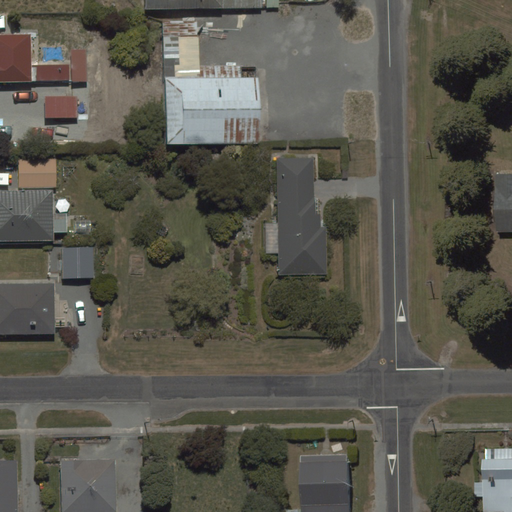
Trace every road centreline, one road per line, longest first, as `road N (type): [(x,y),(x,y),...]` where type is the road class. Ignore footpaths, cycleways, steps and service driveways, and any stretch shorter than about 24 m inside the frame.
road 1 (residential): [(0,388),(397,387)]
road 2 (residential): [(386,0),(397,387)]
road 3 (residential): [(397,387),(399,511)]
